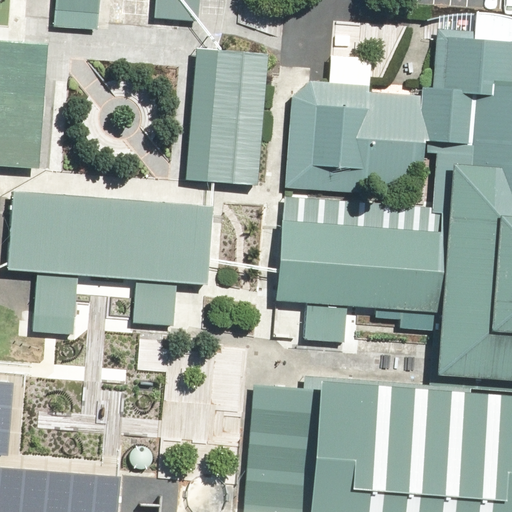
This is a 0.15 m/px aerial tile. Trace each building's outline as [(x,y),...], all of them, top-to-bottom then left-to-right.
[(54,0),(53,22),(98,24),(99,0),(154,0),(154,14),(197,17),(198,0),(54,0)] [(440,303),(436,373),(511,377),(511,13),(496,10),(475,8),(473,27),(435,25),(434,37),(432,84),(419,83),(419,90),(369,89),(369,80),(370,55),(330,53),(329,78),(310,77),(289,95),(282,191),(431,199),(431,208),(283,198),(275,294),(303,296),(301,334),(341,337),(343,298),(440,303)] [(52,36),(0,33),(0,159),(45,162),(52,36)] [(261,54),(200,50),(193,185),(253,188),(261,54)] [(210,202),(12,187),(6,265),(36,268),(31,325),(73,328),(77,271),(136,275),(132,317),(174,320),(177,278),(204,280),(210,202)] [(511,511),(511,389),(303,374),(302,386),(255,383),(245,511),(511,511)] [(0,379),(0,449),(7,450),(12,380),(0,379)] [(0,511),(113,511),(117,473),(0,462),(0,511)]
